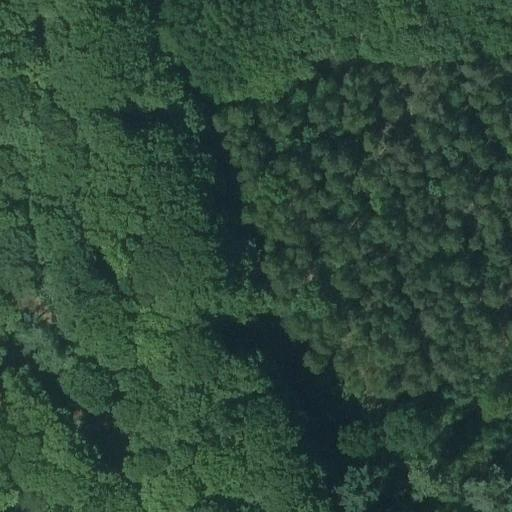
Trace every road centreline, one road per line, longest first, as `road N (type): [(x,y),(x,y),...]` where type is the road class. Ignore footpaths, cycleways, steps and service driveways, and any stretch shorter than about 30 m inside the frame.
road 1 (track): [(110,65),(276,511)]
road 2 (track): [(110,65),(155,44),(411,0)]
